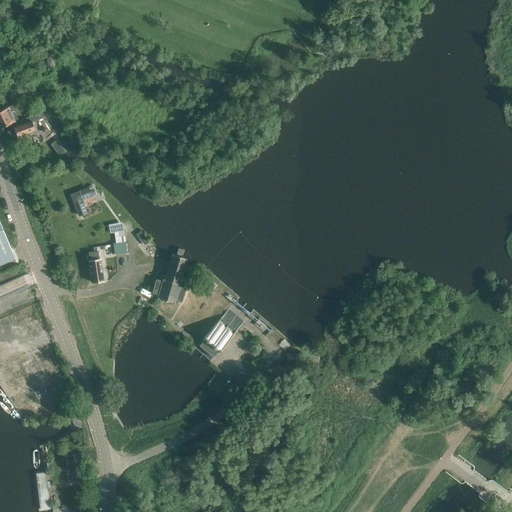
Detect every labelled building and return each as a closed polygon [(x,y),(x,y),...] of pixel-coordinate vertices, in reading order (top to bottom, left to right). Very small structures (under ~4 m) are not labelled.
[(0,127),(18,118),(11,105),(0,110),(0,127)] [(43,118),(41,112),(33,115),(35,118),(30,120),(31,122),(43,118)] [(34,130),(31,122),(30,120),(14,126),(18,136),(34,130)] [(64,150),(57,141),(52,145),(59,154),(64,150)] [(87,212),(82,199),(91,196),(88,188),(71,194),(79,215),(87,212)] [(0,254),(11,249),(0,222),(0,254)] [(127,252),(123,230),(122,231),(115,232),(116,243),(113,244),(115,254),(127,252)] [(139,238),(144,245),(149,242),(144,235),(139,238)] [(179,283),(184,266),(187,258),(183,256),(185,249),(178,247),(176,254),(172,253),(169,262),(165,278),(163,278),(162,281),(157,279),(152,296),(174,303),(175,299),(181,301),(185,288),(180,286),(181,283),(179,283)] [(103,280),(100,258),(99,259),(98,251),(89,252),(90,260),(89,260),(92,282),(103,280)] [(214,358),(234,334),(226,328),(218,321),(198,345),(205,350),(214,358)] [(39,511),(50,510),(46,471),(35,472),(37,491),(39,511)]
